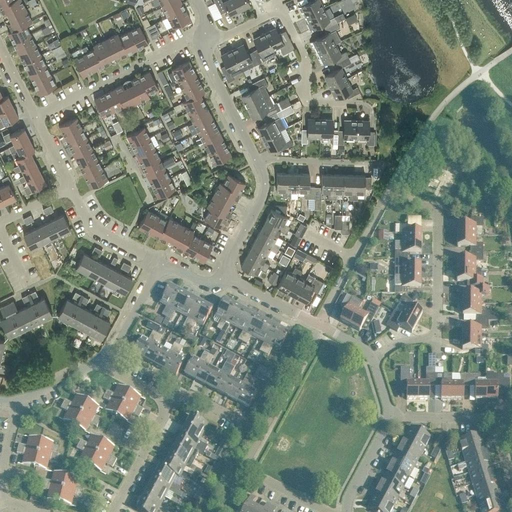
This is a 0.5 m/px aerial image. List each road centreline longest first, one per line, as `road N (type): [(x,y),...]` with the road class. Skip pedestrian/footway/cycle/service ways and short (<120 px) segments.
road 1 (residential): [(369,354),(434,331),(430,207),(392,178),(315,325)]
road 2 (residential): [(35,115),(196,38)]
road 3 (residential): [(511,482),(491,414),(389,420)]
road 4 (residential): [(362,106),(307,103),(305,61),(276,0)]
road 5 (residential): [(256,161),(196,38)]
road 6 (residential): [(163,264),(91,225),(69,186)]
road 7 (residential): [(163,264),(115,352),(96,363)]
road 8 (residential): [(112,511),(169,403)]
road 9 (residential): [(220,274),(257,199),(256,161)]
